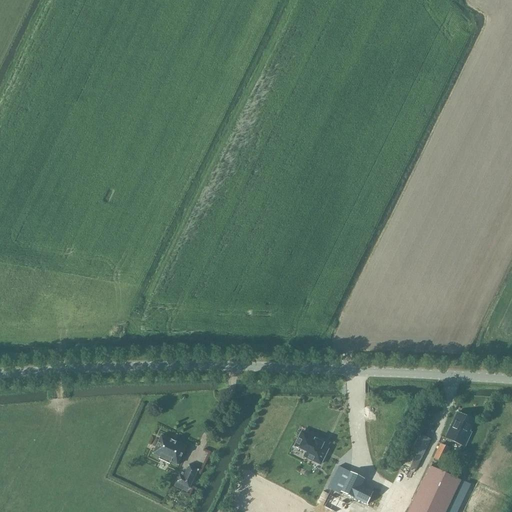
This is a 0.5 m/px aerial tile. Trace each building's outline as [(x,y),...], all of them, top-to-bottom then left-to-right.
[(397,418),(400,411),(380,402),(377,409),(397,418)] [(471,431),(475,421),(456,413),(445,438),(465,448),(472,432),(471,431)] [(389,434),(394,423),(380,416),(375,427),(389,434)] [(349,467),(363,432),(344,424),(329,458),(349,467)] [(316,456),(313,461),(320,465),(328,450),(321,447),(323,444),(310,438),(311,436),(302,432),(295,447),(306,452),(307,452),(316,456)] [(170,461),(177,465),(185,446),(161,434),(152,453),(159,456),(158,459),(169,464),(170,461)] [(408,456),(404,465),(416,470),(431,440),(419,434),(408,456)] [(449,448),(440,444),(433,458),(442,462),(449,448)] [(179,474),(175,482),(189,488),(197,469),(188,465),(183,476),(179,474)] [(429,466),(407,511),(445,511),(461,481),(429,466)] [(350,473),(341,492),(366,505),(372,492),(361,486),(364,480),(350,473)]
